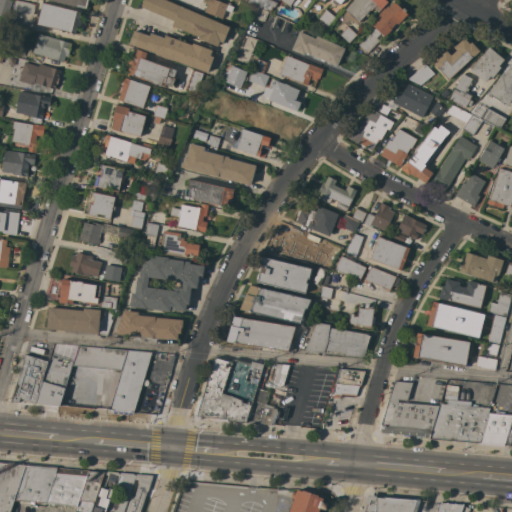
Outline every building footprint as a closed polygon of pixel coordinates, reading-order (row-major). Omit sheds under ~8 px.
[(0,0),(12,0),(7,18),(0,15),(0,0)] [(15,0),(36,4),(33,16),(12,11),(15,0)] [(49,0),(88,0),(86,8),(78,6),(78,7),(49,0)] [(198,38),(198,37),(172,26),(174,21),(141,7),(143,0),(165,0),(229,27),(229,28),(234,29),(230,37),(226,35),(223,43),(219,41),(217,46),(198,38)] [(204,12),(208,0),(217,0),(227,4),(228,2),(231,3),(230,5),(234,7),(231,12),(226,10),(222,19),(204,12)] [(270,0),(277,3),(274,8),(273,7),(270,13),(247,2),(248,0),(270,0)] [(385,0),(388,2),(378,12),(374,8),(371,11),(370,10),(367,13),(369,15),(367,16),(366,15),(358,22),(345,9),(354,0),(385,0)] [(398,24),(396,23),(391,29),(384,37),(381,33),(376,38),(379,41),(367,54),(358,46),(370,32),(374,27),(370,23),(384,8),(385,9),(387,6),(389,7),(394,2),(402,9),(403,8),(406,10),(405,12),(407,14),(398,24)] [(81,12),(76,34),(37,25),(39,17),(37,16),(38,10),(40,10),(42,3),(81,12)] [(335,17),(328,26),(319,18),(326,9),(335,17)] [(263,23),(264,21),(260,20),(264,10),(296,24),(291,36),(263,23)] [(349,43),(340,34),(348,26),(357,35),(349,43)] [(133,45),(129,43),(133,31),(137,33),(138,31),(149,36),(150,33),(163,38),(164,35),(192,45),(192,43),(217,52),(214,58),(213,58),(207,73),(133,45)] [(305,53),(304,55),(292,50),(300,32),(315,39),(316,36),(345,48),(337,66),(305,53)] [(72,44),(70,51),(69,50),(67,57),(65,56),(63,62),(32,53),(38,33),(72,44)] [(448,80),(438,69),(432,63),(446,50),(451,55),(456,50),(453,47),(464,38),(469,44),(471,42),(480,51),(448,80)] [(20,46),(26,47),(24,56),(18,55),(17,56),(9,54),(13,39),(21,41),(20,46)] [(489,47),(504,59),(499,66),(501,67),(492,78),(490,76),(485,82),(470,70),(489,47)] [(147,53),(145,59),(176,70),(174,78),(175,78),(172,87),(164,84),(164,83),(162,82),(161,85),(157,84),(156,84),(152,83),(152,82),(146,80),(146,81),(128,74),(129,72),(128,72),(130,65),(129,65),(128,63),(128,61),(131,54),(135,55),(137,49),(147,53)] [(287,55),(309,64),(323,69),(322,72),(321,76),(320,76),(319,79),(318,79),(314,87),(312,92),(311,91),(315,81),(310,79),(307,86),(293,80),(292,81),(288,79),(288,78),(279,74),(287,55)] [(267,63),(263,73),(252,69),(256,58),(267,63)] [(511,98),(508,105),(504,102),(503,103),(500,101),(500,100),(489,92),(494,84),(495,84),(501,75),(503,76),(511,61),(511,98)] [(39,67),(40,63),(61,70),(55,89),(32,82),(31,85),(19,81),(24,62),(39,67)] [(426,65),(434,74),(420,85),(408,79),(426,65)] [(225,82),(230,70),(229,70),(230,67),(231,68),(232,66),(247,72),(240,88),(225,82)] [(196,94),(185,90),(192,70),(203,73),(196,94)] [(249,81),(253,71),(268,77),(264,87),(249,81)] [(472,79),(465,92),(472,96),(470,100),(473,101),(470,106),(467,105),(465,108),(448,99),(461,73),(472,79)] [(143,108),(118,100),(119,98),(117,97),(120,87),(121,87),(122,85),(120,84),(122,79),(124,80),(125,78),(150,86),(143,108)] [(268,100),(269,98),(263,95),(266,87),(270,89),(272,84),(274,84),(276,81),(284,84),(285,83),(290,85),(289,86),(299,90),(295,100),(300,102),(300,104),(300,106),(299,108),(298,109),(297,111),(268,100)] [(433,96),(422,118),(398,105),(395,110),(387,106),(391,98),(394,100),(399,89),(403,91),(404,89),(403,88),(405,83),(407,84),(407,83),(433,96)] [(22,120),(24,114),(16,113),(15,119),(0,115),(0,104),(4,105),(16,110),(20,91),(51,98),(49,106),(47,106),(45,108),(43,108),(43,112),(43,113),(42,119),(41,119),(41,123),(22,120)] [(437,102),(444,108),(437,118),(429,112),(437,102)] [(376,110),(380,104),(390,109),(386,116),(376,110)] [(116,105),(129,109),(128,112),(145,116),(140,137),(112,129),(114,120),(112,119),(113,115),(112,114),(113,108),(115,108),(116,105)] [(153,116),(156,105),(167,108),(164,119),(160,118),(158,124),(153,122),(155,116),(153,116)] [(287,114),(284,123),(283,124),(280,124),(278,124),(277,129),(272,127),(271,131),(253,125),(259,105),(287,114)] [(466,122),(446,113),(450,105),(471,115),(466,122)] [(479,119),(486,108),(506,119),(499,129),(482,120),(479,119)] [(350,138),(356,127),(358,128),(366,116),(367,114),(369,115),(372,110),(380,114),(380,115),(394,123),(389,131),(387,130),(380,142),(379,141),(377,143),(376,143),(375,144),(376,145),(372,151),(350,138)] [(472,136),(462,129),(466,122),(471,115),(479,119),(482,120),(472,136)] [(44,126),(42,136),(37,135),(36,141),(38,141),(39,143),(38,147),(37,148),(36,148),(35,153),(28,151),(29,146),(24,145),(24,144),(12,141),(14,129),(12,129),(13,121),(44,126)] [(413,131),(418,123),(428,128),(422,136),(413,131)] [(446,136),(445,136),(424,164),(425,165),(424,167),(433,173),(425,183),(415,176),(415,177),(410,173),(408,175),(400,169),(402,166),(403,167),(409,158),(411,160),(416,153),(415,152),(434,126),(437,129),(440,125),(449,132),(446,136)] [(173,130),(168,148),(156,145),(161,127),(173,130)] [(242,129),(271,138),(268,146),(262,144),(260,151),(261,151),(259,156),(236,149),(236,148),(233,147),(234,142),(235,143),(236,140),(238,141),(242,129)] [(417,139),(411,149),(410,148),(406,154),(407,154),(400,167),(380,155),(389,140),(392,136),(394,137),(398,129),(417,139)] [(104,155),(107,147),(104,146),(108,135),(111,136),(110,136),(142,146),(143,143),(152,146),(149,155),(150,156),(142,162),(140,159),(136,158),(134,164),(104,155)] [(217,149),(206,146),(210,135),(220,138),(217,149)] [(460,135),(477,146),(468,160),(465,159),(445,192),(431,183),(460,135)] [(497,145),(498,142),(505,146),(498,158),(500,159),(499,162),(497,161),(492,169),(477,160),(488,140),(497,145)] [(180,167),(182,162),(183,163),(184,157),(186,157),(189,143),(205,147),(204,151),(229,157),(229,158),(256,165),(251,185),(180,167)] [(511,166),(504,164),(504,163),(502,163),(504,158),(506,158),(509,146),(511,146),(511,166)] [(36,155),(34,164),(32,164),(32,165),(28,164),(28,170),(27,177),(13,175),(14,174),(1,172),(5,150),(36,155)] [(165,177),(154,174),(158,162),(168,165),(165,177)] [(102,173),(101,173),(101,169),(100,169),(100,168),(99,167),(100,165),(101,165),(101,164),(123,169),(119,192),(110,190),(110,187),(106,187),(106,189),(93,186),(95,176),(101,177),(102,175),(102,173)] [(499,168),(511,172),(511,200),(510,207),(509,206),(508,208),(504,206),(504,205),(503,204),(502,208),(496,206),(496,208),(490,206),(490,205),(487,203),(488,199),(489,200),(499,168)] [(456,196),(464,183),(465,184),(471,173),(485,181),(477,195),(479,196),(475,204),(474,207),(456,196)] [(334,185),(345,190),(347,186),(356,190),(346,212),(335,206),(338,202),(332,199),(329,204),(318,198),(321,192),(318,191),(323,181),(325,182),(328,176),(336,180),(334,185)] [(0,179),(26,183),(25,193),(24,193),(23,201),(22,206),(0,202),(0,179)] [(234,189),(233,195),(233,196),(232,198),(231,198),(230,199),(228,199),(227,205),(226,205),(225,207),(214,204),(214,205),(207,204),(207,203),(202,202),(201,202),(197,202),(197,200),(193,200),(193,198),(189,197),(191,188),(187,187),(189,179),(234,189)] [(133,199),(135,188),(147,191),(145,201),(133,199)] [(110,219),(104,218),(104,216),(97,214),(97,217),(85,214),(87,203),(92,204),(94,197),(92,196),(93,192),(115,197),(110,219)] [(141,212),(145,213),(141,229),(130,227),(132,216),(130,216),(133,200),(143,202),(141,212)] [(385,232),(370,224),(369,227),(363,223),(369,213),(375,216),(381,203),(390,208),(389,210),(394,213),(385,232)] [(179,217),(170,215),(171,208),(180,209),(181,204),(200,208),(201,205),(208,206),(206,216),(203,216),(202,221),(207,222),(205,233),(203,233),(204,231),(177,226),(179,217)] [(300,210),(301,209),(305,211),(308,204),(317,208),(318,205),(322,207),(322,208),(338,214),(329,236),(307,227),(307,226),(296,222),(296,220),(297,217),(298,217),(298,216),(297,216),(297,214),(298,211),(300,210)] [(351,218),(356,207),(366,212),(361,223),(359,222),(351,218)] [(0,212),(3,213),(4,211),(19,213),(16,236),(1,234),(2,231),(0,230),(0,212)] [(159,220),(163,221),(163,224),(155,223),(156,214),(160,215),(159,220)] [(354,233),(339,225),(344,214),(351,218),(359,222),(354,233)] [(427,225),(422,234),(416,231),(415,233),(418,234),(415,240),(396,231),(404,214),(427,225)] [(100,238),(101,239),(99,244),(98,243),(98,245),(79,240),(81,233),(84,223),(91,224),(92,222),(103,225),(100,238)] [(155,237),(145,234),(148,222),(158,225),(155,237)] [(133,229),(131,239),(118,237),(120,227),(133,229)] [(306,256),(300,254),(301,251),(294,249),(292,253),(284,250),(288,241),(285,239),(289,228),(326,243),(323,250),(310,245),(306,256)] [(160,253),(163,231),(181,234),(180,238),(184,238),(183,240),(187,241),(186,243),(199,245),(198,256),(187,254),(187,257),(160,253)] [(406,237),(403,243),(393,238),(395,232),(406,237)] [(356,258),(345,254),(349,243),(350,244),(352,239),(353,239),(355,234),(363,237),(356,258)] [(369,259),(378,237),(409,248),(408,250),(409,251),(407,256),(406,255),(403,264),(405,264),(403,269),(401,268),(400,271),(369,259)] [(6,246),(6,247),(10,247),(8,268),(0,267),(0,239),(7,240),(7,242),(7,243),(7,245),(6,246)] [(97,277),(90,275),(90,277),(71,272),(72,267),(69,266),(72,255),(76,257),(77,252),(93,257),(92,259),(102,262),(97,277)] [(458,271),(461,263),(462,264),(466,252),(486,259),(487,255),(503,260),(498,276),(496,275),(495,276),(494,276),(492,282),(458,271)] [(130,307),(131,293),(135,293),(137,277),(139,277),(140,269),(141,269),(142,262),(145,262),(146,255),(169,258),(168,259),(190,262),(189,264),(204,266),(202,276),(198,276),(197,288),(191,288),(188,305),(186,304),(185,311),(170,309),(170,312),(130,307)] [(331,259),(327,270),(316,266),(319,255),(331,259)] [(366,268),(359,281),(347,275),(345,280),(332,274),(341,256),(366,268)] [(256,282),(262,257),(311,269),(309,279),(307,279),(306,283),(307,283),(305,294),(256,282)] [(503,273),(511,275),(511,264),(506,263),(503,273)] [(104,279),(106,264),(122,267),(119,282),(104,279)] [(364,280),(370,266),(396,277),(390,290),(364,280)] [(318,268),(325,270),(320,286),(312,283),(318,268)] [(98,304),(94,303),(93,305),(86,304),(86,302),(82,301),(81,305),(58,302),(44,299),(51,276),(62,279),(71,280),(71,281),(77,282),(77,281),(83,282),(83,283),(100,286),(98,304)] [(439,298),(441,286),(444,287),(446,279),(460,282),(459,286),(466,288),(467,281),(477,283),(477,284),(485,286),(480,308),(439,298)] [(239,309),(250,285),(311,300),(306,309),(305,309),(300,324),(239,309)] [(321,297),(320,297),(323,286),(332,289),(330,299),(326,298),(326,301),(320,299),(321,297)] [(506,316),(487,312),(490,302),(497,304),(500,292),(511,295),(506,316)] [(102,296),(117,298),(115,309),(111,308),(111,309),(101,307),(102,296)] [(426,325),(432,302),(485,315),(482,324),(485,325),(484,329),(481,328),(478,338),(426,325)] [(374,327),(345,323),(346,317),(349,318),(350,314),(354,314),(354,316),(357,316),(358,308),(364,309),(365,304),(369,304),(368,308),(373,309),(373,310),(375,310),(374,314),(373,314),(372,316),(375,316),(374,324),(371,324),(375,325),(374,327)] [(46,329),(48,307),(83,311),(83,308),(100,310),(100,311),(105,311),(103,318),(100,317),(98,334),(46,329)] [(116,334),(117,327),(118,327),(118,324),(119,324),(119,320),(121,320),(121,315),(122,315),(123,311),(138,312),(138,315),(139,315),(155,317),(183,320),(182,328),(181,327),(180,334),(178,333),(177,340),(116,334)] [(499,344),(488,341),(494,315),(505,318),(499,344)] [(295,327),(290,343),(293,344),(291,351),(288,350),(288,351),(226,341),(233,317),(295,327)] [(316,322),(329,324),(329,328),(368,334),(368,335),(370,336),(363,357),(345,355),(345,353),(327,350),(326,354),(304,351),(316,322)] [(413,357),(417,333),(469,342),(468,353),(470,353),(469,356),(467,356),(465,366),(413,357)] [(496,356),(485,353),(488,342),(499,345),(496,356)] [(71,366),(73,362),(77,345),(126,350),(121,368),(71,366)] [(126,350),(151,352),(134,412),(108,410),(121,368),(126,350)] [(34,403),(32,409),(22,405),(23,399),(19,398),(18,401),(11,401),(25,354),(48,361),(34,403)] [(71,366),(60,406),(34,403),(48,361),(50,354),(73,362),(71,366)] [(497,359),(495,370),(475,367),(477,356),(497,359)] [(247,423),(196,419),(195,418),(195,417),(196,416),(201,401),(198,400),(201,393),(204,394),(215,357),(231,363),(232,360),(238,361),(250,364),(251,362),(263,365),(256,389),(257,389),(247,423)] [(262,388),(258,387),(264,363),(269,365),(262,388)] [(283,386),(271,382),(272,380),(270,380),(271,376),(273,377),(276,364),(289,365),(283,385),(283,386)] [(364,371),(360,386),(359,386),(356,396),(340,394),(339,398),(334,397),(334,396),(331,396),(339,369),(364,371)] [(446,379),(458,381),(456,399),(444,398),(446,379)] [(429,439),(429,437),(426,437),(426,439),(422,438),(421,436),(420,438),(416,438),(415,436),(412,435),(412,437),(405,437),(405,435),(404,435),(403,437),(400,436),(399,434),(394,434),(393,436),(389,435),(388,433),(387,435),(382,435),(382,432),(381,433),(380,430),(382,424),(394,381),(412,383),(407,401),(398,400),(398,402),(439,406),(430,439),(429,439)] [(269,391),(265,404),(276,408),(271,425),(247,423),(257,389),(269,391)] [(439,406),(440,406),(440,403),(447,404),(447,400),(471,402),(471,407),(490,408),(488,413),(480,443),(430,439),(439,406)] [(504,446),(480,444),(480,443),(488,413),(511,414),(511,418),(505,443),(504,446)] [(0,511),(0,461),(25,464),(13,500),(9,511),(0,511)] [(56,466),(54,472),(45,503),(13,500),(25,464),(56,466)] [(88,470),(105,472),(97,496),(96,496),(94,502),(95,502),(91,511),(83,511),(75,510),(77,505),(87,475),(88,470)] [(105,472),(106,471),(121,472),(108,511),(107,511),(93,511),(97,496),(105,472)] [(45,503),(54,472),(87,475),(77,505),(45,503)] [(134,479),(123,511),(108,511),(121,472),(136,474),(135,479),(134,479)] [(136,474),(153,475),(147,491),(140,511),(125,511),(131,496),(134,497),(139,480),(135,479),(136,474)] [(288,511),(296,490),(302,492),(302,490),(318,496),(318,497),(323,499),(322,502),(327,503),(328,505),(328,508),(326,509),(325,510),(320,508),(318,511),(288,511)] [(376,497),(383,498),(383,497),(416,499),(411,511),(363,511),(366,504),(365,504),(367,495),(376,496),(376,497)] [(440,503),(463,505),(460,511),(435,511),(438,505),(440,503)]
